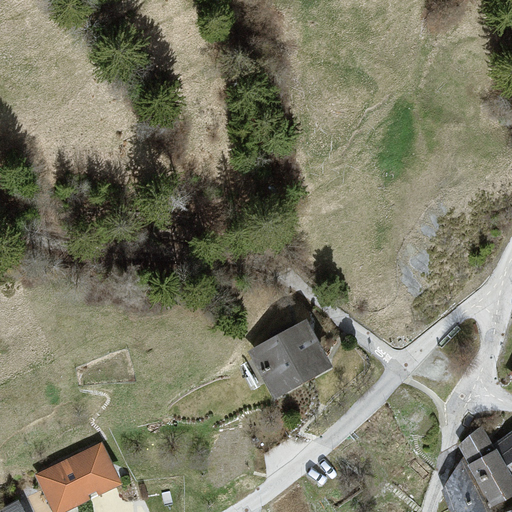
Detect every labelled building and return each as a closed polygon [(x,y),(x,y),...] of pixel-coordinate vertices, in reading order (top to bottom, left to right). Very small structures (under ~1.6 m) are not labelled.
[(307,327),(247,357),(273,405),(333,371),(307,327)] [(511,478),(511,436),(497,449),(511,478)] [(468,457),(493,511),(511,501),(511,496),(484,446),(468,457)] [(102,451),(35,479),(49,511),(74,511),(122,491),(102,451)] [(484,511),(461,466),(441,491),(446,511),(484,511)]
